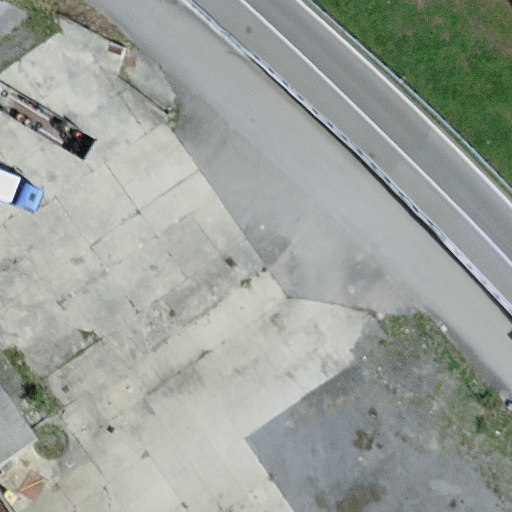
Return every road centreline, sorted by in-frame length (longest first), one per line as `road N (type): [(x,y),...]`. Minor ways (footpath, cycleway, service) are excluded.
road 1 (motorway): [(267,0),(511,239)]
road 2 (unknown): [(291,144),(197,176),(101,184),(39,167),(0,174)]
